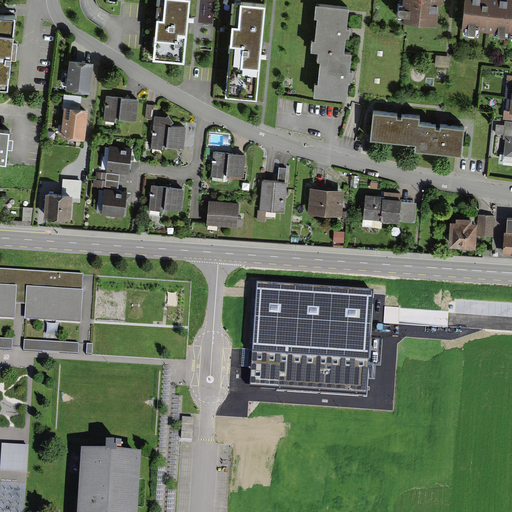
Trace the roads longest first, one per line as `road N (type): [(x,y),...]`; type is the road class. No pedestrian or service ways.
road 1 (residential): [(511,194),(390,172),(259,134),(88,41),(63,22),(52,0)]
road 2 (primary): [(219,252),(511,272)]
road 3 (residential): [(200,511),(219,252)]
road 4 (primary): [(0,237),(219,252)]
